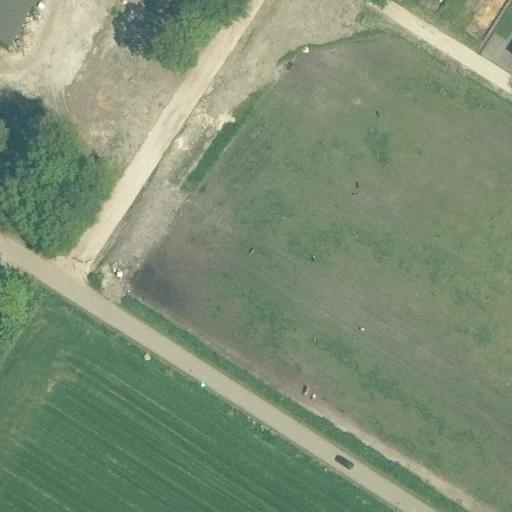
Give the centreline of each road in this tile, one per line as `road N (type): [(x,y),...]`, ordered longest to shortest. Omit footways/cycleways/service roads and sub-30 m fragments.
road 1 (unclassified): [(409,511),(0,244)]
road 2 (track): [(58,283),(245,0)]
